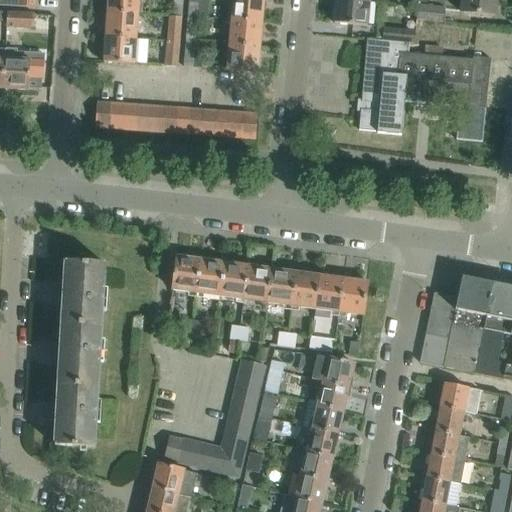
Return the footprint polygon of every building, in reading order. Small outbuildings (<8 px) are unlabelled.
[(0,0),(0,6),(6,7),(34,9),(34,0),(0,0)] [(108,0),(107,13),(137,15),(138,0),(108,0)] [(188,0),(188,16),(197,16),(197,0),(188,0)] [(233,0),(231,20),(262,22),(263,0),(233,0)] [(367,27),(369,3),(341,0),(335,0),(334,24),(367,27)] [(495,15),(496,0),(461,0),(460,13),(496,17),(496,15),(495,15)] [(445,8),(418,5),(418,6),(416,21),(444,23),(445,8)] [(173,17),(173,18),(181,18),(182,7),(174,7),(173,17)] [(107,13),(106,38),(136,40),(137,15),(107,13)] [(7,22),(6,28),(7,28),(32,30),(31,43),(45,43),(47,16),(34,15),(8,14),(7,22)] [(188,16),(186,40),(195,41),(197,16),(188,16)] [(169,17),(167,42),(179,43),(181,18),(173,18),(173,17),(169,17)] [(231,20),(229,44),(259,47),(262,22),(231,20)] [(383,28),(382,42),(409,45),(409,44),(414,44),(415,31),(383,28)] [(106,38),(104,63),(134,65),(136,40),(106,38)] [(186,40),(184,67),(192,68),(195,41),(186,40)] [(360,114),(359,131),(377,133),(377,134),(401,136),(404,103),(459,108),(456,141),(481,143),(490,60),(472,58),(472,61),(442,58),(443,49),(425,47),(424,56),(408,55),(409,45),(382,42),(367,41),(362,100),(360,114)] [(167,42),(165,66),(177,67),(179,43),(167,42)] [(229,44),(227,70),(257,73),(259,47),(229,44)] [(6,50),(3,89),(29,91),(30,79),(43,80),(44,55),(16,54),(16,50),(6,50)] [(97,103),(96,129),(109,130),(111,104),(97,103)] [(111,104),(109,130),(123,131),(125,105),(111,104)] [(125,105),(123,131),(136,132),(138,106),(125,105)] [(138,106),(136,132),(149,133),(151,107),(138,106)] [(151,107),(149,133),(162,134),(164,108),(151,107)] [(164,108),(162,134),(176,135),(177,109),(164,108)] [(177,109),(176,135),(189,136),(191,110),(177,109)] [(191,110),(189,136),(202,137),(204,111),(191,110)] [(204,111),(202,137),(215,138),(217,112),(204,111)] [(217,112),(215,138),(229,138),(230,113),(217,112)] [(230,113),(229,138),(242,139),(244,114),(230,113)] [(244,114),(242,139),(255,140),(257,115),(244,114)] [(196,293),(200,260),(176,257),(171,290),(196,293)] [(220,296),(224,264),(200,260),(196,293),(220,296)] [(101,326),(104,264),(64,262),(61,324),(101,326)] [(243,300),(248,267),(224,264),(220,296),(243,300)] [(267,303),(272,270),(248,267),(243,300),(242,310),(266,313),(267,303)] [(291,306),(295,273),(272,270),(267,303),(291,306)] [(315,309),(319,277),(295,273),(291,306),(315,309)] [(339,313),(343,280),(319,277),(315,309),(339,313)] [(448,340),(443,368),(473,374),(482,330),(484,330),(493,284),(461,278),(457,298),(453,319),(448,340)] [(363,316),(367,283),(343,280),(339,313),(363,316)] [(511,336),(511,329),(511,288),(493,284),(484,330),(482,330),(473,374),(502,380),(505,364),(497,362),(503,334),(511,336)] [(457,298),(433,293),(429,314),(453,319),(457,298)] [(448,340),(453,319),(429,314),(425,335),(448,340)] [(191,334),(192,321),(184,320),(182,333),(191,334)] [(199,335),(201,322),(192,321),(191,334),(199,335)] [(97,387),(101,326),(61,324),(58,385),(97,387)] [(238,341),(240,328),(231,326),(230,340),(238,341)] [(247,342),(248,329),(240,328),(238,341),(247,342)] [(511,381),(511,329),(511,336),(511,365),(505,364),(502,380),(511,381)] [(286,347),(287,334),(279,333),(277,346),(286,347)] [(294,348),(296,335),(287,334),(286,347),(294,348)] [(448,340),(425,335),(419,363),(443,368),(448,340)] [(333,354),(334,341),(326,340),(310,338),(308,350),(324,352),(333,354)] [(358,357),(359,344),(350,343),(349,356),(358,357)] [(266,363),(269,350),(258,348),(256,361),(266,363)] [(316,356),(311,380),(322,383),(351,390),(354,380),(351,380),(354,365),(328,359),(316,356)] [(262,380),(265,367),(241,362),(238,375),(262,380)] [(281,374),(284,365),(271,362),(269,371),(281,374)] [(277,394),(281,374),(269,371),(264,392),(277,394)] [(259,393),(262,380),(238,375),(235,388),(259,393)] [(349,399),(351,390),(322,383),(317,406),(343,412),(347,398),(349,399)] [(476,414),(480,391),(444,384),(440,408),(463,413),(464,412),(476,414)] [(94,449),(97,387),(58,385),(54,446),(94,449)] [(256,406),(259,393),(235,388),(232,400),(256,406)] [(271,420),(276,398),(264,395),(258,417),(271,420)] [(511,410),(511,397),(507,396),(502,420),(510,422),(511,410)] [(253,418),(256,406),(232,400),(229,412),(253,418)] [(338,435),(343,412),(317,406),(311,429),(338,435)] [(458,436),(463,413),(440,408),(435,432),(458,436)] [(250,430),(253,418),(229,412),(226,425),(250,430)] [(266,442),(271,420),(258,417),(253,439),(266,442)] [(247,443),(250,430),(226,425),(224,437),(247,443)] [(332,458),(338,435),(311,429),(306,452),(332,458)] [(465,462),(469,438),(458,436),(435,432),(430,455),(465,462)] [(506,445),(508,433),(500,432),(498,444),(506,445)] [(177,463),(182,440),(169,437),(164,460),(177,463)] [(244,455),(247,443),(224,437),(221,449),(244,455)] [(190,467),(196,443),(182,440),(177,463),(190,467)] [(203,470),(209,446),(196,443),(190,467),(203,470)] [(502,468),(506,445),(498,444),(494,467),(502,468)] [(215,472),(221,449),(209,446),(203,470),(215,472)] [(239,478),(244,455),(221,449),(215,472),(239,478)] [(327,481),(332,458),(306,452),(301,475),(327,481)] [(260,465),(262,457),(250,454),(248,462),(260,465)] [(460,485),(465,462),(430,455),(426,478),(450,483),(460,485)] [(258,474),(260,465),(248,462),(246,471),(258,474)] [(191,498),(196,475),(197,474),(159,465),(153,489),(187,497),(190,498),(191,498)] [(506,494),(510,475),(500,473),(499,479),(501,479),(498,492),(506,494)] [(322,505),(327,481),(301,475),(295,498),(322,505)] [(445,506),(450,483),(426,478),(421,502),(445,506)] [(183,511),(187,497),(153,489),(147,511),(183,511)] [(504,505),(506,494),(498,492),(496,504),(504,505)] [(284,496),(280,511),(319,511),(322,505),(295,498),(284,496)] [(421,502),(419,511),(457,511),(458,509),(445,506),(421,502)]
